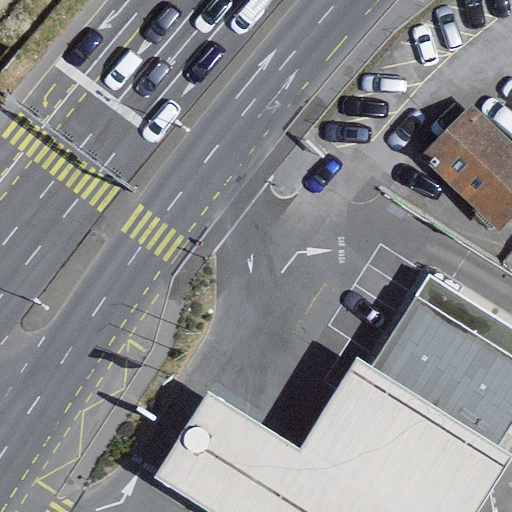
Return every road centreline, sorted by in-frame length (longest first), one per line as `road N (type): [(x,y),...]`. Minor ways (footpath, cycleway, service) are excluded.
road 1 (secondary): [(0,455),(150,232),(339,0)]
road 2 (secondary): [(223,0),(78,175)]
road 3 (secondary): [(78,175),(0,273)]
